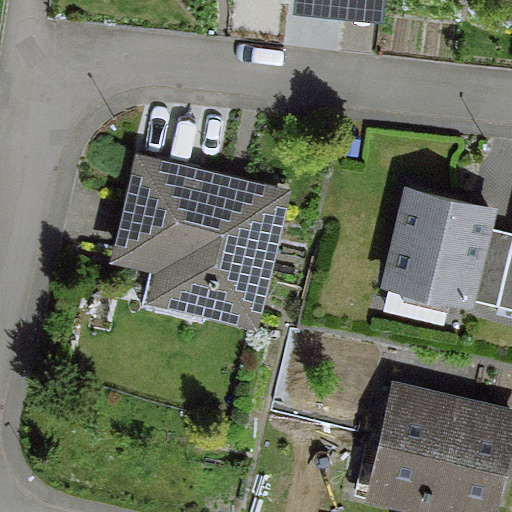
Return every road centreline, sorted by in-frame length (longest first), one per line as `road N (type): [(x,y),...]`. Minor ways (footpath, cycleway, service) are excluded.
road 1 (residential): [(28,65),(511,111)]
road 2 (residential): [(28,65),(0,263)]
